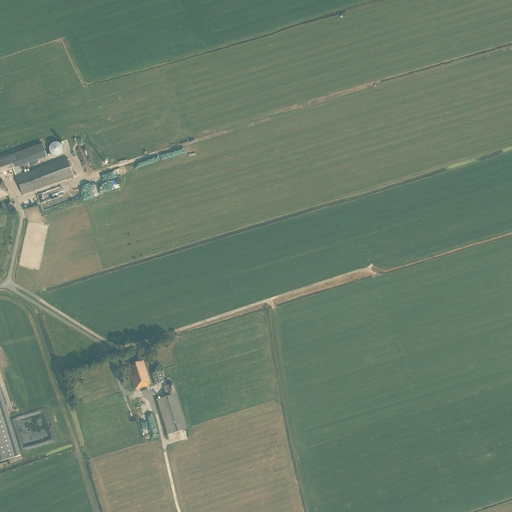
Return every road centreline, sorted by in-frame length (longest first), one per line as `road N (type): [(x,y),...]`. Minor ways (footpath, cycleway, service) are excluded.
road 1 (track): [(7,281),(124,347),(358,270),(376,274)]
road 2 (unclassified): [(5,284),(110,357)]
